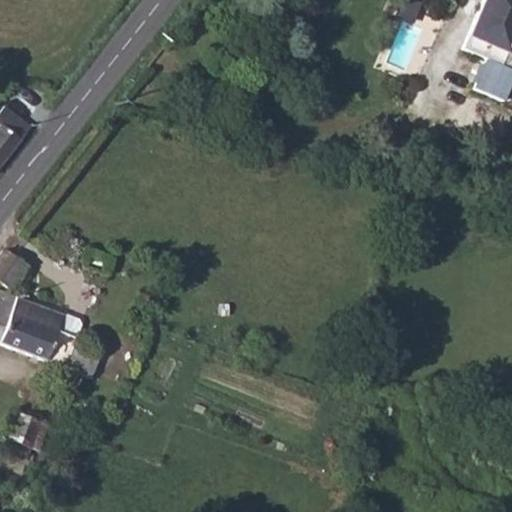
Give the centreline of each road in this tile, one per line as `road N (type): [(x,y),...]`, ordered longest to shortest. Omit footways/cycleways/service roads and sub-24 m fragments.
road 1 (track): [(137,42),(251,119),(311,137),(401,130)]
road 2 (tertiary): [(170,0),(0,215)]
